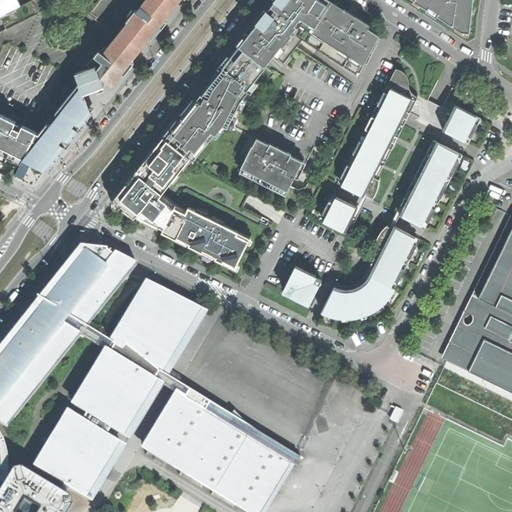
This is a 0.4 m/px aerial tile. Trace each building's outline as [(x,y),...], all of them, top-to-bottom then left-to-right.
[(0,0),(0,14),(21,4),(19,0),(0,0)] [(136,0),(99,47),(100,48),(88,63),(90,65),(89,67),(77,72),(81,81),(85,93),(105,85),(102,74),(114,83),(127,67),(157,29),(179,0),(136,0)] [(103,19),(118,0),(100,0),(92,11),(103,19)] [(238,44),(239,46),(266,66),(275,55),(282,45),(284,47),(295,34),(293,33),(302,23),(314,32),(333,1),(331,0),(273,0),(269,6),(238,44)] [(415,0),(414,1),(463,31),(470,32),(473,0),(415,0)] [(356,16),(333,1),(314,32),(366,64),(381,35),(371,29),(372,26),(356,16)] [(286,48),(279,58),(285,63),(304,40),(307,42),(314,32),(302,23),(293,33),(295,34),(284,47),(286,48)] [(360,76),(366,64),(314,32),(307,42),(360,76)] [(286,48),(284,47),(282,45),(275,55),(279,58),(286,48)] [(167,138),(190,157),(200,145),(203,147),(227,117),(232,118),(241,99),(249,91),(247,89),(266,66),(239,46),(231,57),(232,59),(219,74),(207,89),(200,102),(198,100),(192,108),(191,107),(172,131),(173,132),(167,138)] [(409,79),(398,73),(391,86),(388,84),(364,132),(367,134),(364,141),(360,140),(354,152),(358,154),(352,165),(348,163),(342,175),(346,177),(343,184),(365,195),(366,194),(375,198),(381,185),(379,183),(380,181),(383,176),(376,173),(383,160),(390,146),(393,147),(397,140),(396,137),(397,136),(399,136),(408,117),(408,115),(409,113),(410,111),(411,111),(417,100),(414,97),(413,95),(409,79)] [(0,112),(0,152),(1,153),(14,160),(18,153),(25,156),(27,151),(36,155),(33,159),(32,165),(34,169),(36,171),(40,172),(44,170),(65,144),(62,142),(66,136),(63,134),(65,131),(68,128),(71,130),(90,107),(85,93),(81,81),(57,110),(60,114),(51,124),(48,121),(40,132),(23,124),(21,129),(14,126),(17,120),(0,112)] [(444,128),(471,141),(483,117),(456,104),(449,117),(444,128)] [(251,149),(249,153),(254,155),(259,147),(256,145),(259,140),(269,145),(270,143),(257,137),(251,149)] [(402,213),(424,224),(427,218),(430,220),(436,208),(432,207),(437,199),(440,201),(464,153),(435,138),(429,150),(430,151),(429,153),(428,155),(427,155),(414,179),(411,186),(414,188),(409,199),(402,213)] [(247,170),(283,188),(285,185),(290,187),(295,176),(294,175),(302,159),(270,143),(269,145),(259,140),(256,145),(259,147),(254,155),(249,153),(244,164),(248,166),(247,170)] [(26,179),(30,163),(21,160),(17,176),(26,179)] [(324,212),(328,213),(325,221),(347,232),(353,219),(360,206),(338,196),(335,201),(330,199),(324,212)] [(441,357),(456,364),(481,311),(473,307),(511,222),(511,214),(509,213),(441,357)] [(511,222),(473,307),(481,311),(456,364),(511,390),(511,222)] [(377,264),(371,274),(397,287),(398,285),(395,283),(397,279),(400,281),(408,266),(404,264),(408,256),(412,257),(420,242),(415,240),(418,235),(396,224),(388,241),(377,264)] [(0,511),(60,511),(63,508),(69,506),(67,498),(60,500),(54,496),(21,477),(19,469),(11,470),(13,478),(10,481),(5,477),(6,471),(6,461),(5,452),(3,443),(0,436),(0,422),(7,428),(137,264),(114,252),(112,255),(106,250),(106,248),(79,246),(36,298),(40,301),(35,308),(31,305),(0,344),(0,485),(1,486),(3,484),(8,486),(4,491),(3,492),(0,496),(0,511)] [(317,275),(298,265),(286,286),(291,289),(289,293),(311,304),(318,292),(317,290),(318,287),(320,285),(324,281),(323,277),(321,276),(318,277),(317,275)] [(346,287),(336,285),(323,311),(334,315),(347,317),(359,316),(369,313),(380,307),(389,298),(397,287),(371,274),(367,280),(364,283),(358,286),(351,287),(346,287)] [(145,281),(141,287),(171,305),(170,308),(173,310),(175,307),(194,319),(197,320),(203,310),(145,281)] [(62,484),(54,496),(60,500),(68,488),(91,502),(125,446),(106,434),(110,427),(123,435),(137,413),(135,412),(141,402),(143,403),(156,381),(154,379),(159,371),(161,372),(168,361),(166,360),(172,349),(174,351),(194,319),(175,307),(173,310),(170,308),(171,305),(141,287),(108,341),(113,345),(110,351),(104,348),(70,405),(85,413),(81,419),(66,410),(32,466),(62,484)] [(297,454),(188,389),(184,395),(175,390),(140,448),(235,506),(244,511),(265,511),(268,507),(288,470),(292,463),(297,454)] [(397,423),(404,411),(396,407),(395,408),(391,417),(389,419),(397,423)]
